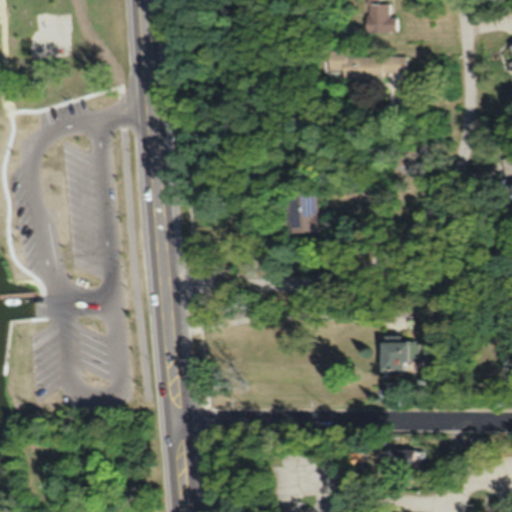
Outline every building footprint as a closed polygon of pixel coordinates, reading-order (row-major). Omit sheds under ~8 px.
[(366,0),(367,32),(398,32),(398,16),(391,16),(391,1),(388,1),(387,0),(366,0)] [(382,77),(382,72),(407,72),(407,56),(347,56),(347,50),(328,50),(328,77),(382,77)] [(317,232),(317,195),(286,195),(286,232),(317,232)] [(379,369),(406,369),(406,357),(418,357),(418,342),(379,342),(379,369)] [(415,446),(374,446),(374,466),(415,466),(415,446)]
